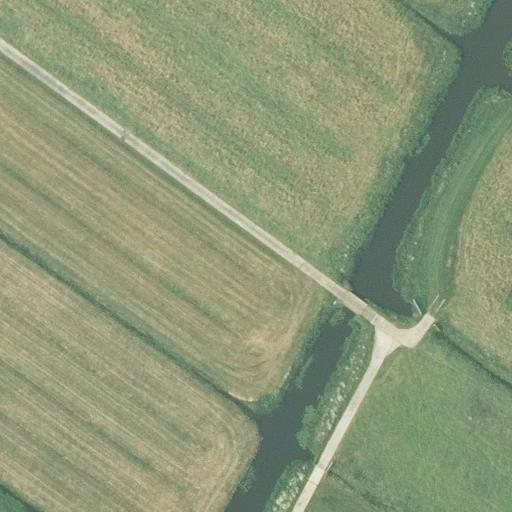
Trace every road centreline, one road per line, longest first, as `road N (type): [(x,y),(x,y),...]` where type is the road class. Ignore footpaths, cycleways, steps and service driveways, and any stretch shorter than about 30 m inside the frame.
road 1 (track): [(0,47),(408,341),(429,317)]
road 2 (track): [(385,326),(373,367),(297,511)]
